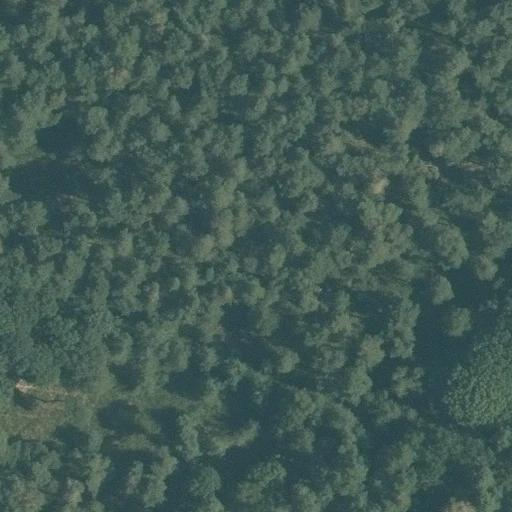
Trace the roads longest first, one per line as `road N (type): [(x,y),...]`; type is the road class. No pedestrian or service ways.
road 1 (track): [(511,453),(0,270)]
road 2 (track): [(320,511),(511,327)]
